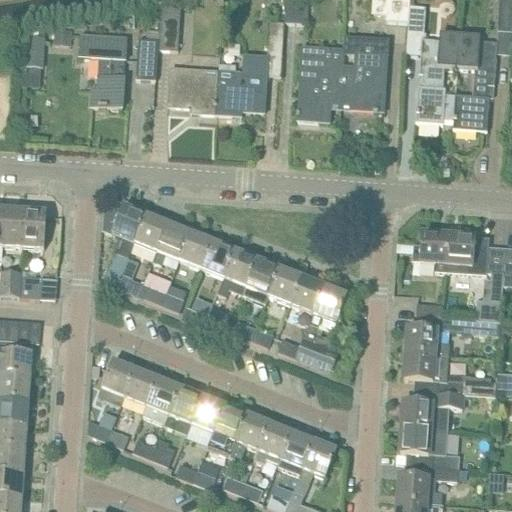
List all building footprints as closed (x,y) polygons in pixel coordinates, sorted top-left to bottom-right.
[(285,0),(284,25),(307,27),(308,0),(285,0)] [(385,24),(408,25),(409,0),(372,0),(371,17),(386,18),(385,24)] [(409,0),(408,25),(406,56),(420,57),(419,79),(423,79),(423,91),(418,91),(417,106),(415,126),(443,128),(443,124),(453,124),(452,133),(453,133),(456,98),(444,98),(444,91),(442,91),(443,72),(457,73),(460,40),(439,38),(439,44),(423,43),(425,10),(414,9),(413,0),(409,0)] [(511,0),(499,0),(497,34),(511,34),(511,0)] [(178,54),(180,11),(160,10),(158,52),(178,54)] [(219,66),(219,77),(216,118),(232,119),(233,115),(264,117),(265,97),(266,78),(280,79),(284,26),(268,25),(266,59),(243,58),(241,78),(234,78),(235,67),(219,66)] [(54,32),(53,49),(70,50),(71,33),(54,32)] [(122,113),(124,93),(124,83),(123,83),(124,65),(125,65),(126,42),(81,39),(79,62),(99,63),(97,93),(92,93),(90,110),(122,113)] [(28,40),(27,68),(43,70),(45,41),(28,40)] [(343,69),(341,109),(352,109),(352,113),(383,115),(386,60),(387,43),(345,40),(344,53),(344,58),(354,58),(353,70),(343,69)] [(460,40),(457,73),(474,74),(472,99),(456,98),(453,133),(487,136),(488,116),(489,102),(493,102),(496,46),(479,45),(479,41),(460,40)] [(138,43),(136,83),(156,85),(158,44),(138,43)] [(296,117),(296,121),(298,121),(297,124),(329,126),(329,112),(330,108),(341,109),(343,69),(324,68),(325,51),(301,50),(300,69),(298,117),(296,117)] [(219,66),(218,75),(170,72),(170,74),(170,91),(168,111),(200,112),(199,117),(216,118),(219,77),(219,66)] [(132,246),(135,247),(146,218),(123,209),(121,213),(109,208),(104,213),(102,234),(123,242),(117,258),(126,261),(132,246)] [(3,251),(23,252),(26,214),(5,213),(3,251)] [(46,216),(26,214),(23,252),(44,253),(46,216)] [(168,227),(146,218),(135,247),(157,256),(168,227)] [(168,227),(157,256),(153,266),(161,269),(165,259),(179,264),(190,236),(168,227)] [(179,264),(202,273),(213,245),(190,236),(179,264)] [(412,266),(435,268),(435,275),(445,276),(445,269),(447,239),(422,237),(421,250),(413,249),(412,266)] [(488,255),(489,243),(447,239),(445,269),(445,276),(486,278),(486,272),(492,272),(491,284),(503,285),(504,276),(504,273),(505,256),(488,255)] [(213,245),(202,273),(224,282),(235,254),(213,245)] [(243,300),(258,263),(235,254),(224,282),(217,298),(226,301),(229,293),(243,299),(243,300)] [(503,285),(503,291),(511,291),(511,256),(505,256),(504,273),(504,276),(503,285)] [(280,272),(258,263),(243,300),(265,308),(268,300),(269,300),(280,272)] [(269,300),(291,309),(302,281),(280,272),(269,300)] [(21,280),(20,280),(20,277),(0,276),(0,277),(0,300),(19,302),(21,281),(21,280)] [(139,300),(144,288),(121,279),(116,291),(139,300)] [(21,280),(21,281),(19,302),(40,303),(42,282),(21,280)] [(325,290),(302,281),(291,309),(314,318),(325,290)] [(139,300),(161,309),(166,297),(149,290),(144,288),(139,300)] [(325,290),(314,318),(301,350),(296,362),(328,376),(336,357),(327,353),(331,343),(320,339),(322,333),(318,332),(319,328),(333,334),(347,298),(325,290)] [(166,297),(161,309),(179,316),(184,304),(166,297)] [(500,327),(501,307),(477,305),(476,325),(500,327)] [(415,310),(414,323),(439,325),(439,324),(440,324),(441,312),(415,310)] [(204,332),(208,320),(191,313),(186,325),(204,332)] [(226,327),(208,320),(204,332),(221,339),(226,327)] [(441,321),(440,334),(407,332),(406,358),(448,361),(449,347),(448,347),(449,336),(466,338),(466,340),(471,341),(472,337),(498,339),(500,327),(476,325),(441,321)] [(8,324),(6,345),(17,346),(19,325),(8,324)] [(29,325),(19,325),(17,346),(28,346),(29,325)] [(41,326),(29,325),(28,346),(32,347),(39,347),(41,326)] [(233,337),(251,345),(256,333),(238,325),(233,337)] [(511,327),(500,327),(498,339),(506,340),(511,336),(511,327)] [(273,339),(256,333),(251,345),(268,351),(273,339)] [(296,362),(301,350),(282,343),(278,355),(296,362)] [(32,347),(28,346),(17,346),(6,345),(0,344),(0,380),(30,382),(32,357),(31,357),(32,347)] [(406,358),(404,383),(414,384),(424,385),(432,385),(437,386),(436,397),(462,398),(495,401),(496,390),(496,386),(490,386),(446,383),(447,379),(448,361),(406,358)] [(124,401),(124,402),(136,373),(112,364),(98,401),(120,410),(124,401)] [(124,402),(147,411),(158,382),(136,373),(124,402)] [(30,382),(0,380),(0,404),(28,406),(30,382)] [(158,382),(147,411),(143,419),(164,428),(163,430),(165,430),(180,391),(158,382)] [(191,428),(202,400),(204,395),(190,390),(188,394),(180,391),(165,430),(173,433),(178,423),(190,428),(191,428)] [(403,406),(401,432),(447,435),(447,422),(448,410),(461,411),(462,398),(436,397),(435,408),(432,408),(423,407),(412,406),(403,406)] [(191,428),(213,437),(225,409),(202,400),(191,428)] [(0,427),(27,430),(28,406),(0,404),(0,427)] [(235,446),(247,418),(225,409),(213,437),(208,451),(230,460),(235,446)] [(270,427),(247,418),(235,446),(257,455),(258,455),(270,427)] [(88,438),(106,446),(111,434),(89,425),(88,438)] [(27,430),(0,427),(0,451),(25,453),(27,430)] [(292,436),(270,427),(258,455),(257,455),(254,464),(263,467),(266,462),(278,467),(279,464),(281,464),(292,436)] [(460,461),(445,460),(447,435),(401,432),(400,458),(433,460),(433,471),(459,473),(460,461)] [(111,434),(106,446),(123,453),(128,440),(111,434)] [(314,445),(292,436),(281,464),(303,473),(314,445)] [(133,457),(151,464),(155,452),(142,446),(144,441),(140,439),(138,445),(133,457)] [(155,452),(151,464),(168,471),(173,459),(171,458),(173,453),(167,451),(168,447),(159,443),(155,452)] [(314,445),(303,473),(294,495),(304,499),(312,477),(325,482),(337,454),(314,445)] [(0,475),(24,477),(25,453),(0,451),(0,475)] [(197,475),(192,487),(211,494),(215,482),(219,471),(202,463),(197,475)] [(176,480),(192,487),(197,475),(181,468),(176,480)] [(397,505),(441,508),(441,497),(434,496),(436,484),(458,485),(458,482),(466,483),(466,473),(459,473),(433,471),(427,471),(427,482),(399,480),(397,505)] [(0,499),(22,501),(24,477),(0,475),(0,499)] [(222,492),(241,499),(245,487),(227,480),(222,492)] [(262,494),(245,487),(241,499),(257,506),(262,494)] [(272,511),(287,511),(290,505),(289,504),(293,495),(279,489),(275,499),(272,498),(267,510),(272,511)] [(0,511),(21,511),(22,501),(0,499),(0,511)]
